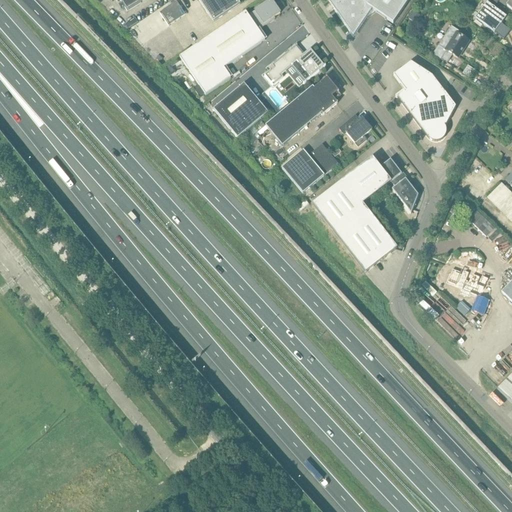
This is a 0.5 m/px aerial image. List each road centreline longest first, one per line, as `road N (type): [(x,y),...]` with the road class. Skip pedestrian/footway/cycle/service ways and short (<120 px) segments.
road 1 (motorway): [(511,511),(24,0)]
road 2 (motorway): [(449,511),(0,14)]
road 3 (motorway): [(0,67),(409,511)]
road 4 (motorway): [(0,83),(353,511)]
road 5 (unclassified): [(245,470),(0,178)]
road 6 (unclassified): [(511,433),(402,324),(400,282),(433,186)]
road 7 (unclassified): [(433,186),(298,0)]
road 8 (unknown): [(412,246),(469,243),(507,321),(456,378)]
road 9 (unclassified): [(433,186),(447,177),(511,73)]
